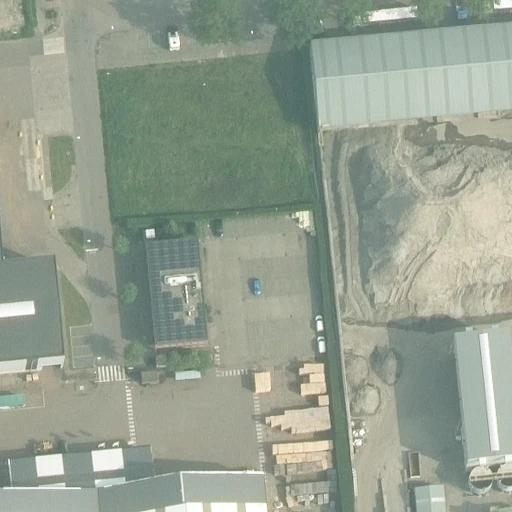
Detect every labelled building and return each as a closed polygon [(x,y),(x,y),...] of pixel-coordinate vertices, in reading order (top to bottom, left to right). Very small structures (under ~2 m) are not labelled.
[(511,30),(309,50),(317,135),(511,116),(511,30)] [(144,250),(154,353),(206,348),(196,246),(144,250)] [(0,262),(0,375),(62,370),(53,269),(1,274),(0,262)] [(164,359),(155,360),(156,369),(165,368),(164,359)] [(458,365),(469,465),(511,460),(511,404),(507,360),(458,365)] [(156,385),(156,374),(140,375),(141,386),(156,385)] [(0,511),(262,511),(260,484),(153,494),(149,453),(7,467),(11,508),(0,508),(0,511)] [(417,511),(447,511),(447,490),(417,490),(417,511)]
